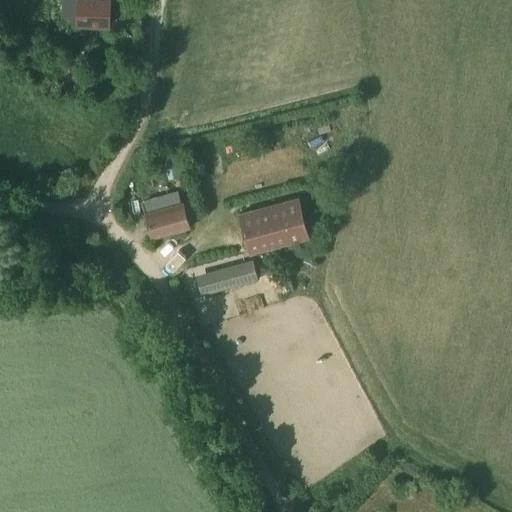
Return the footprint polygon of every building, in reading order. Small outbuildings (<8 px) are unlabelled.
[(69,16),(69,0),(58,0),(58,16),(69,16)] [(110,0),(78,0),(78,23),(109,24),(110,16),(124,16),(125,3),(110,2),(110,0)] [(310,237),(298,197),(239,213),(251,254),(310,237)] [(192,228),(184,200),(143,212),(151,238),(192,228)] [(258,279),(254,265),(199,281),(203,294),(258,279)]
